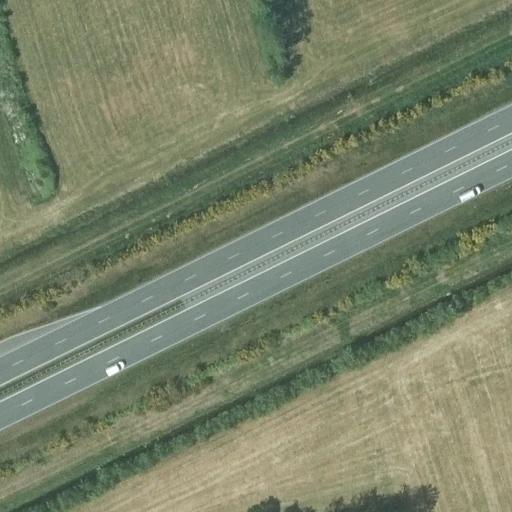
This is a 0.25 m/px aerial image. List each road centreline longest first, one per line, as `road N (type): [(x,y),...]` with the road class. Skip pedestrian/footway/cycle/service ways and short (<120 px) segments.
road 1 (trunk): [(511,119),(0,372)]
road 2 (trunk): [(0,416),(511,164)]
